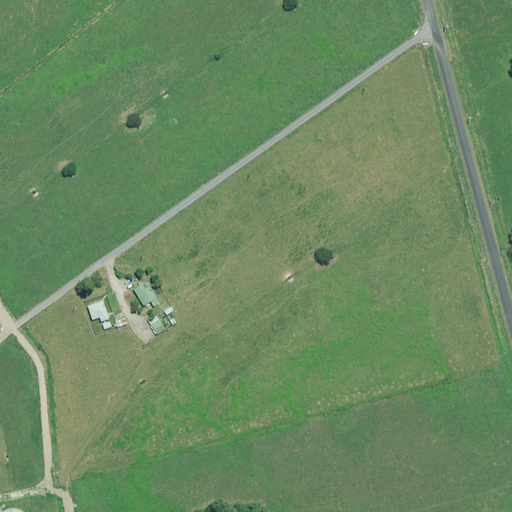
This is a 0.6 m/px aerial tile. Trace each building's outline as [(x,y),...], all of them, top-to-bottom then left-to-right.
[(148,281),(133,290),(144,307),(149,303),(152,307),(155,306),(157,308),(163,305),(148,281)] [(106,312),(105,306),(103,302),(88,306),(92,320),(100,318),(101,322),(109,319),(106,312)] [(174,311),(171,307),(164,311),(167,315),(174,311)] [(128,324),(122,308),(111,313),(117,328),(128,324)] [(158,315),(148,321),(156,336),(158,335),(160,338),(167,334),(165,330),(172,327),(167,317),(161,321),(158,315)] [(112,327),(110,322),(99,326),(101,331),(112,327)] [(127,328),(129,327),(127,324),(121,328),(123,331),(125,335),(129,332),(127,328)]
